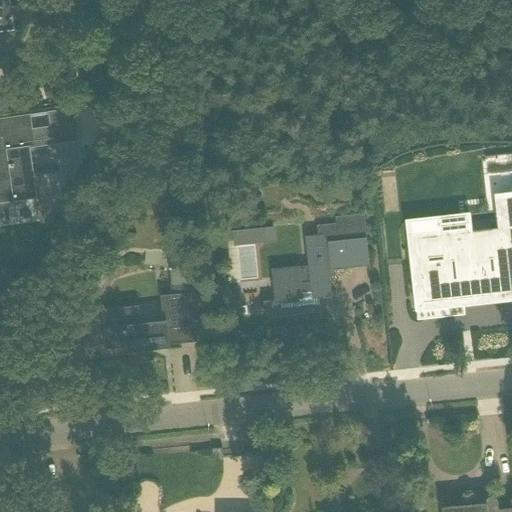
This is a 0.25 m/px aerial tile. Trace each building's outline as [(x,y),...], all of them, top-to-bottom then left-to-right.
[(0,0),(0,57),(6,57),(2,34),(15,32),(13,17),(21,16),(20,8),(12,9),(10,0),(0,0)] [(25,191),(36,189),(30,150),(66,144),(80,142),(75,109),(61,111),(48,113),(50,128),(32,130),(30,116),(0,119),(0,200),(14,198),(14,203),(26,201),(25,191)] [(467,215),(469,233),(409,240),(410,250),(409,250),(410,259),(411,259),(412,268),(419,267),(423,304),(447,302),(455,301),(511,294),(511,300),(511,302),(511,301),(511,193),(499,195),(501,211),(467,215)] [(318,227),(319,237),(306,238),(309,268),(309,269),(299,270),(299,269),(273,272),(277,301),(265,303),(266,316),(320,310),(319,304),(315,304),(314,298),(331,297),(331,295),(330,295),(328,276),(334,275),(333,269),(350,267),(349,260),(367,258),(367,266),(369,265),(363,214),(339,217),(340,224),(318,227)] [(267,229),(233,232),(234,247),(269,244),(267,229)] [(171,286),(172,299),(191,297),(190,285),(171,286)] [(191,297),(173,299),(162,300),(165,324),(141,327),(139,309),(103,313),(106,349),(127,347),(128,351),(169,347),(168,342),(195,339),(192,312),(191,297)] [(511,511),(502,511),(499,511),(499,504),(502,504),(502,502),(502,501),(501,500),(500,498),(499,497),(498,496),(497,495),(496,495),(494,494),(492,494),(491,494),(492,498),(490,498),(489,499),(488,500),(487,500),(487,501),(486,502),(486,503),(486,504),(486,505),(485,505),(485,506),(444,510),(443,511),(511,511)]
